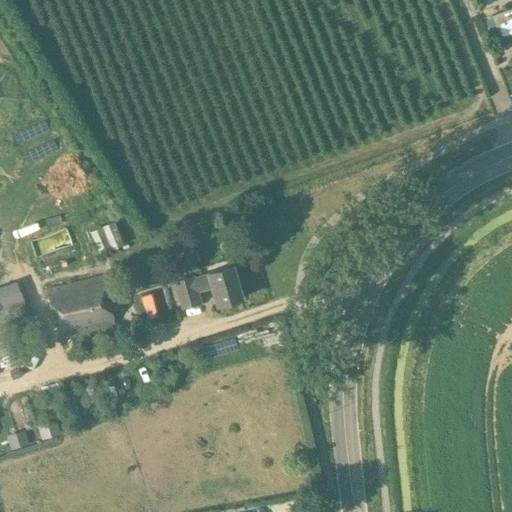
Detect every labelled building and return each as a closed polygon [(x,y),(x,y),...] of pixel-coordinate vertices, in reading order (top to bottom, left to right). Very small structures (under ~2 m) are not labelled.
[(511,0),(511,2),(511,7),(492,15),(500,38),(511,33),(511,0)] [(99,253),(126,243),(115,213),(88,224),(99,253)] [(242,297),(233,265),(208,272),(208,273),(194,278),(194,276),(175,282),(182,307),(201,301),(198,291),(212,286),(217,305),(242,297)] [(114,324),(101,276),(46,289),(61,339),(114,324)] [(37,327),(28,298),(4,306),(13,335),(37,327)]
